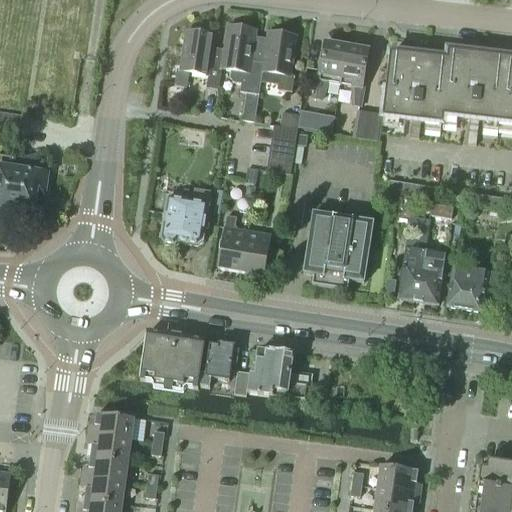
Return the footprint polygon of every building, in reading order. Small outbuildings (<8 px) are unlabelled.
[(245,96),(241,124),(254,126),(261,75),(262,66),(251,64),(256,33),(227,29),(223,52),(212,51),(211,61),(222,62),(221,72),(230,73),(230,80),(234,86),(241,87),(240,95),(245,96)] [(207,78),(205,91),(218,92),(221,72),(222,62),(211,61),(212,51),(214,39),(185,35),(179,72),(176,72),(174,89),(186,91),(188,75),(207,78)] [(267,35),(262,66),(261,75),(281,78),(279,93),(291,95),(294,78),(290,78),(296,39),(267,35)] [(327,85),(339,87),(346,49),(325,46),(320,72),(317,72),(312,101),(321,102),(327,85)] [(346,49),(339,87),(351,89),(352,107),(360,109),(365,79),(363,79),(367,53),(346,49)] [(440,119),(443,120),(470,123),(467,147),(476,148),(479,124),(499,126),(506,61),(448,54),(447,62),(440,119)] [(390,55),(382,119),(382,121),(411,124),(409,141),(419,142),(421,125),(442,128),(443,120),(440,119),(447,62),(390,55)] [(511,61),(506,61),(499,126),(511,127),(511,61)] [(0,139),(16,142),(20,116),(0,113),(0,139)] [(301,114),(299,131),(316,134),(319,117),(301,114)] [(352,142),(367,143),(379,145),(382,121),(382,119),(355,115),(352,142)] [(273,129),(271,143),(294,146),(298,118),(282,116),(280,130),(273,129)] [(296,147),(305,149),(308,139),(298,137),(296,147)] [(271,143),(268,159),(291,162),(294,146),(271,143)] [(14,161),(0,158),(0,212),(10,214),(10,210),(32,213),(35,195),(41,196),(42,189),(44,190),(46,175),(25,172),(25,174),(12,172),(14,161)] [(289,178),(291,162),(268,159),(265,175),(289,178)] [(455,194),(389,183),(389,184),(388,191),(453,201),(454,194),(455,194)] [(209,208),(208,208),(210,195),(195,193),(192,205),(167,201),(160,243),(161,244),(163,248),(173,249),(177,246),(197,249),(202,245),(209,208)] [(462,202),(511,210),(511,202),(463,195),(462,195),(463,195),(462,202)] [(453,211),(431,207),(429,219),(451,223),(453,211)] [(462,213),(464,221),(472,222),(476,216),(474,209),(467,208),(462,213)] [(312,215),(305,256),(302,276),(313,278),(311,288),(347,294),(348,283),(363,286),(373,225),(312,215)] [(217,272),(241,275),(248,234),(234,232),(236,220),(226,219),(217,272)] [(430,223),(425,222),(417,221),(414,241),(427,243),(430,223)] [(248,234),(241,275),(264,279),(271,238),(248,234)] [(503,249),(511,249),(511,237),(504,236),(503,249)] [(398,302),(417,305),(425,255),(406,252),(398,302)] [(425,255),(417,305),(437,308),(445,258),(425,255)] [(446,310),(480,316),(485,287),(500,289),(502,277),(453,269),(446,310)] [(146,336),(139,384),(198,393),(198,391),(201,369),(204,345),(146,336)] [(201,369),(198,391),(210,392),(211,383),(230,386),(233,367),(238,368),(240,353),(234,352),(234,349),(218,346),(217,350),(209,349),(206,369),(201,369)] [(250,378),(247,396),(272,400),(273,395),(287,398),(287,402),(305,404),(307,390),(311,390),(313,379),(302,378),(301,380),(291,379),(294,358),(274,355),(274,356),(258,354),(254,379),(250,378)] [(238,376),(234,399),(246,400),(247,396),(250,378),(238,376)] [(88,429),(87,438),(130,443),(133,422),(95,417),(94,429),(88,429)] [(154,435),(152,447),(161,448),(163,436),(154,435)] [(91,448),(89,460),(127,465),(130,443),(87,438),(86,447),(91,448)] [(160,460),(161,448),(152,447),(150,459),(160,460)] [(82,472),(81,480),(124,486),(127,465),(89,460),(88,473),(82,472)] [(511,511),(511,466),(487,463),(486,471),(480,470),(476,499),(475,506),(474,511),(511,511)] [(379,469),(376,491),(419,496),(420,487),(415,486),(417,474),(379,469)] [(352,475),(350,487),(360,489),(362,476),(352,475)] [(0,483),(0,511),(6,511),(11,479),(2,478),(1,484),(0,483)] [(148,478),(146,489),(156,491),(157,479),(148,478)] [(85,491),(84,503),(121,508),(124,486),(81,480),(80,490),(85,491)] [(349,499),(359,501),(360,489),(350,487),(349,499)] [(146,489),(145,501),(154,502),(156,491),(146,489)] [(376,491),(372,511),(411,511),(412,505),(417,506),(419,496),(376,491)] [(120,511),(121,508),(84,503),(82,511),(120,511)]
